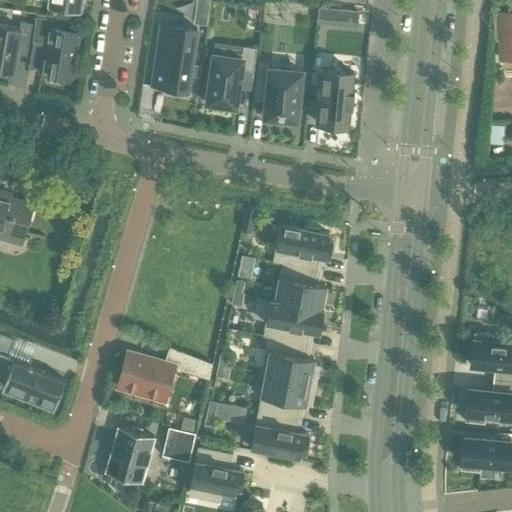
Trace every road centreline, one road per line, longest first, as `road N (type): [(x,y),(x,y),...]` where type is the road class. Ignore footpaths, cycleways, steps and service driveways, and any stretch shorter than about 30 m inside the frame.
road 1 (unclassified): [(0,424),(76,453),(161,154)]
road 2 (tertiary): [(401,194),(372,485),(376,511)]
road 3 (tertiary): [(401,511),(402,425),(427,197)]
road 4 (unclassified): [(401,194),(297,185),(161,154)]
road 5 (tertiary): [(427,197),(448,0)]
road 6 (tertiary): [(420,0),(401,194)]
road 7 (residential): [(102,142),(122,0)]
